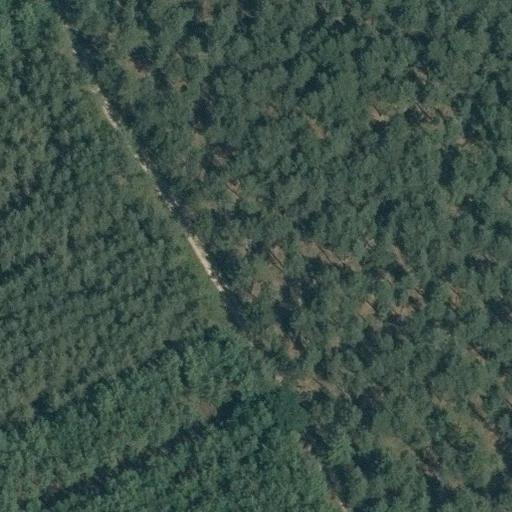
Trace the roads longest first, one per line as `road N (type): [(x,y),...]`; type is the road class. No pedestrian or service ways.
road 1 (track): [(342,511),(38,0)]
road 2 (track): [(77,65),(384,0)]
